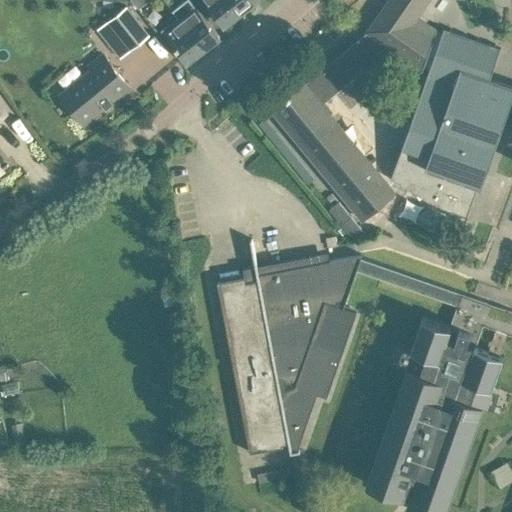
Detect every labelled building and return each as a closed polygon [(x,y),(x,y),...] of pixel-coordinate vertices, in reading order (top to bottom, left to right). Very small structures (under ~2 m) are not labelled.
[(132,0),(140,9),(151,0),(132,0)] [(203,49),(219,36),(191,0),(184,0),(182,2),(172,10),(178,18),(203,49)] [(225,24),(240,13),(229,0),(205,0),(225,24)] [(229,0),(240,13),(255,0),(229,0)] [(442,32),(437,30),(437,29),(421,18),(416,15),(426,0),(389,0),(381,12),(369,30),(369,31),(306,84),(304,82),(290,93),(272,108),(364,219),(395,193),(392,189),(322,103),(380,55),(379,54),(387,43),(420,66),(419,67),(423,69),(424,65),(430,67),(433,59),(490,79),(501,47),(444,27),(442,32)] [(127,5),(108,20),(130,49),(149,34),(127,5)] [(188,61),(203,49),(178,18),(163,29),(167,35),(188,61)] [(130,85),(104,54),(91,65),(93,68),(69,88),(80,102),(73,107),(85,121),(105,106),(106,108),(114,101),(113,99),(130,85)] [(511,87),(490,79),(433,59),(430,67),(394,168),(399,170),(396,180),(465,223),(478,185),(481,186),(511,99),(511,87)] [(511,309),(361,257),(362,253),(331,259),(259,273),(252,238),(251,238),(258,279),(247,281),(246,276),(218,281),(250,451),(283,445),(283,443),(289,441),(291,451),(300,450),(300,448),(298,449),(318,391),(326,394),(355,311),(344,307),(357,269),(458,304),(450,325),(423,315),(411,348),(421,351),(415,368),(408,365),(367,482),(403,495),(403,493),(411,495),(407,507),(422,511),(445,511),(484,402),(481,400),(486,384),(493,386),(504,354),(476,344),(483,324),(511,333),(511,132),(511,136),(511,309)] [(332,192),(327,196),(334,205),(329,208),(349,231),(355,239),(364,231),(351,215),(332,192)] [(7,369),(0,370),(0,378),(0,380),(9,379),(7,369)] [(21,423),(13,424),(16,442),(25,440),(21,423)]
